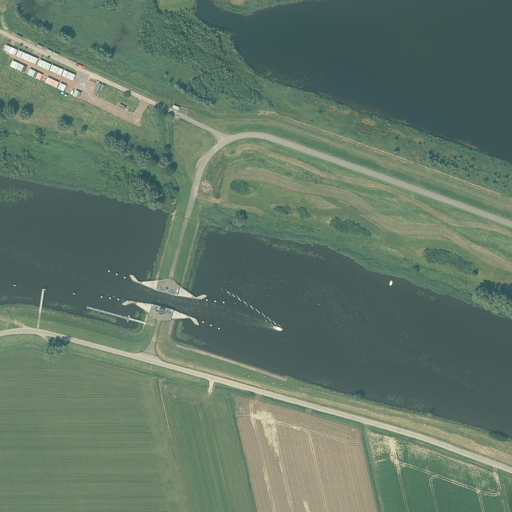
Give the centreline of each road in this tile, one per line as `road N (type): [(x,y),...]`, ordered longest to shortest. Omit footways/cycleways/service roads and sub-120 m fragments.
road 1 (unclassified): [(511,470),(147,360)]
road 2 (unclassified): [(511,224),(266,136),(227,141)]
road 3 (unclassified): [(147,360),(51,334),(0,334)]
